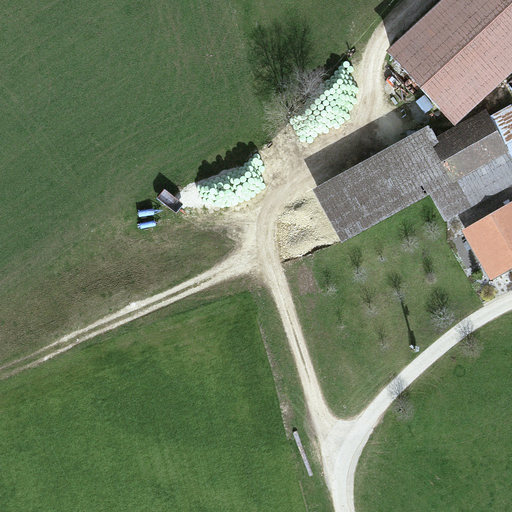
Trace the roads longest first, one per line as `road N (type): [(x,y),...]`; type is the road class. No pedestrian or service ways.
road 1 (track): [(341,488),(263,239),(283,158),(416,0)]
road 2 (track): [(263,239),(218,275),(0,375)]
road 3 (track): [(486,313),(372,402),(345,452),(348,511)]
